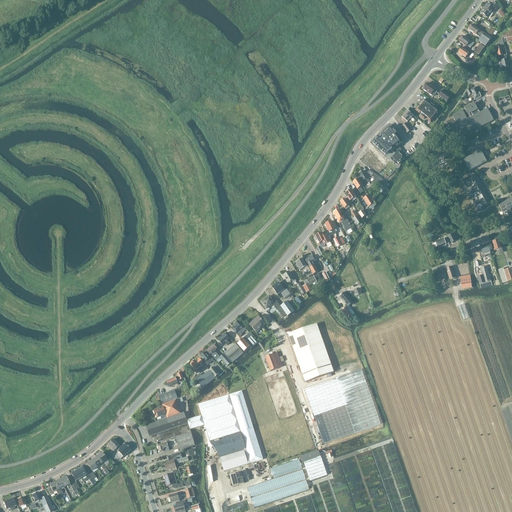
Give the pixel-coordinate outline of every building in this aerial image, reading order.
[(493,13),(498,6),(493,2),(491,5),(492,6),(491,8),(486,4),(480,13),(488,18),(492,12),(493,13)] [(472,24),(468,29),(475,35),(476,35),(478,37),(480,38),(478,41),(485,46),(487,43),(491,39),(490,38),(486,35),(484,33),(479,30),(472,24)] [(486,35),(490,38),(495,31),(492,28),(489,26),(488,27),(491,30),(486,35)] [(502,35),(503,38),(504,43),(511,40),(511,28),(510,29),(511,32),(503,34),(502,35)] [(470,48),(473,44),(463,36),(459,41),(466,47),(467,46),(470,48)] [(507,54),(505,46),(504,46),(502,39),(501,38),(498,43),(499,48),(495,49),(498,57),(501,56),(502,60),(501,61),(503,69),(508,67),(506,59),(505,54),(507,54)] [(478,55),(484,47),(480,44),(474,52),(478,55)] [(467,48),(465,50),(462,47),(458,53),(462,56),(461,57),(466,61),(469,58),(466,56),(469,53),(471,51),(467,48)] [(428,83),(427,84),(427,83),(425,86),(423,89),(433,97),(436,92),(434,91),(435,89),(433,87),(431,85),(430,85),(428,83)] [(469,89),(466,90),(469,95),(471,94),(472,94),(475,100),(481,97),(478,92),(475,87),(470,90),(469,89)] [(446,101),(450,96),(442,90),(438,95),(446,101)] [(427,111),(433,104),(431,102),(429,105),(427,104),(428,103),(424,100),(421,103),(422,104),(421,106),(427,111)] [(455,126),(477,114),(475,111),(477,110),(474,103),(469,106),(468,104),(464,107),(465,109),(452,116),(454,119),(452,120),(455,126)] [(427,111),(434,116),(435,114),(436,115),(439,111),(435,109),(434,110),(432,108),(435,105),(433,104),(427,111)] [(420,116),(422,118),(427,111),(421,106),(420,107),(419,106),(416,110),(419,113),(420,112),(422,114),(420,116)] [(455,126),(452,120),(446,123),(448,126),(443,129),(451,142),(462,137),(463,139),(467,138),(465,135),(493,120),(487,109),(477,114),(455,126)] [(411,118),(414,115),(407,110),(401,117),(407,122),(410,118),(411,118)] [(432,118),(434,116),(427,111),(422,118),(423,119),(426,116),(427,118),(427,119),(430,122),(433,118),(432,118)] [(406,123),(402,126),(407,133),(411,131),(406,123)] [(378,136),(371,141),(385,155),(392,150),(401,143),(403,142),(398,135),(393,128),(390,125),(381,134),(381,135),(381,136),(383,138),(381,140),(378,136)] [(472,148),(467,138),(463,139),(469,150),(465,152),(468,157),(463,160),(469,171),(486,162),(482,154),(486,152),(481,143),(472,148)] [(402,148),(407,155),(414,150),(407,140),(401,144),(403,147),(402,148)] [(397,152),(390,158),(396,164),(400,160),(404,157),(400,152),(397,152)] [(367,173),(374,178),(371,183),(374,185),(377,180),(378,181),(376,183),(381,187),(385,182),(369,170),(367,173)] [(363,186),(370,182),(363,171),(359,173),(360,176),(358,178),(363,186)] [(471,185),(479,181),(476,175),(466,181),(467,183),(469,181),(471,185)] [(361,188),(363,186),(358,179),(352,182),(357,190),(358,189),(360,193),(363,191),(361,188)] [(479,181),(471,185),(473,189),(471,190),(472,192),(482,186),(479,181)] [(482,186),(472,192),(473,193),(475,192),(477,196),(485,192),(482,186)] [(349,191),(345,194),(349,201),(350,201),(351,203),(353,201),(352,199),(356,197),(351,190),(350,190),(349,190),(349,191)] [(485,192),(477,196),(479,200),(476,201),(477,203),(488,197),(485,192)] [(369,207),(374,204),(368,195),(363,198),(369,207)] [(491,203),(488,197),(477,203),(478,204),(481,203),(483,207),(491,203)] [(348,206),(349,205),(345,199),(340,202),(344,208),(345,208),(346,210),(349,207),(348,206)] [(510,214),(509,212),(504,202),(498,204),(502,212),(506,210),(508,215),(510,214)] [(346,231),(352,228),(347,220),(345,214),(343,216),(340,209),(333,213),(340,225),(340,224),(340,223),(341,222),(346,231)] [(359,215),(361,219),(365,216),(366,215),(363,210),(358,213),(359,214),(359,215)] [(363,222),(361,219),(359,215),(357,216),(353,211),(351,213),(354,218),(353,219),(357,225),(359,228),(363,225),(362,223),(363,222)] [(333,235),(336,233),(334,230),(335,229),(331,221),(325,224),(329,232),(331,231),(333,235)] [(327,234),(323,236),(321,233),(315,236),(316,238),(315,239),(315,238),(317,244),(319,243),(321,247),(325,246),(325,244),(327,243),(330,241),(327,234)] [(459,240),(455,233),(453,235),(452,234),(447,236),(451,243),(456,241),(459,240)] [(338,237),(333,239),(337,247),(342,245),(344,244),(342,239),(339,240),(338,237)] [(437,248),(449,244),(447,239),(446,239),(447,239),(444,240),(443,239),(435,242),(437,248)] [(499,250),(502,249),(499,240),(491,242),(494,251),(496,250),(497,254),(500,253),(499,250)] [(480,248),(477,249),(480,258),(481,258),(484,257),(485,257),(490,255),(491,255),(490,254),(493,253),(492,250),(490,243),(486,244),(486,245),(480,246),(480,248)] [(312,256),(305,260),(309,268),(314,265),(314,264),(316,263),(312,256)] [(307,272),(310,271),(304,260),(302,257),(299,259),(300,260),(296,263),(300,270),(304,267),(307,272)] [(313,275),(318,272),(314,265),(309,268),(313,275)] [(454,279),(456,278),(452,266),(446,268),(450,280),(453,279),(453,280),(454,279)] [(482,275),(477,277),(479,284),(491,281),(487,266),(480,268),(482,275)] [(503,268),(498,270),(502,284),(511,280),(511,268),(504,270),(503,268)] [(293,283),(296,281),(295,279),(294,279),(289,272),(283,276),(288,283),(292,281),(293,283)] [(316,282),(321,279),(318,274),(306,280),(307,281),(305,282),(306,285),(303,286),(306,293),(312,290),(309,286),(316,282)] [(470,276),(460,277),(461,283),(462,289),(472,288),(470,276)] [(272,287),(277,295),(281,292),(285,299),(291,295),(286,288),(285,289),(283,286),(281,287),(282,286),(281,286),(278,283),(272,287)] [(299,283),(294,285),(301,296),(306,293),(299,283)] [(356,296),(362,294),(359,288),(353,291),(356,296)] [(351,310),(349,311),(346,307),(348,306),(348,307),(352,303),(344,293),(339,296),(346,305),(345,306),(346,307),(341,311),(347,319),(352,315),(354,314),(351,310)] [(266,309),(273,304),(276,310),(280,307),(275,299),(273,301),(269,296),(261,302),(266,309)] [(287,316),(294,312),(287,302),(280,306),(287,316)] [(463,320),(469,318),(464,304),(458,306),(463,320)] [(256,332),(265,324),(259,318),(256,321),(256,322),(255,323),(254,323),(250,326),(256,332)] [(239,337),(240,335),(238,333),(244,328),(239,321),(235,324),(236,325),(232,329),(239,337)] [(334,373),(317,324),(288,334),(305,383),(334,373)] [(227,341),(229,339),(225,334),(218,340),(222,346),(225,343),(227,345),(229,343),(227,341)] [(257,343),(249,334),(243,339),(237,344),(244,352),(249,348),(250,349),(257,343)] [(227,366),(231,363),(224,354),(220,357),(215,352),(217,349),(213,344),(206,351),(210,355),(212,354),(212,355),(212,356),(216,361),(220,358),(227,366)] [(232,363),(243,353),(235,344),(224,353),(232,363)] [(211,357),(209,358),(204,352),(200,356),(205,362),(208,364),(213,360),(211,357)] [(270,372),(283,367),(278,353),(265,358),(270,372)] [(201,367),(204,364),(199,359),(194,362),(193,361),(190,364),(196,371),(198,370),(200,372),(203,370),(201,367)] [(209,370),(214,377),(219,374),(213,367),(209,370)] [(205,386),(215,378),(209,370),(198,379),(205,386)] [(361,370),(336,379),(355,433),(381,424),(361,370)] [(175,377),(166,381),(168,387),(177,383),(177,382),(177,381),(183,378),(181,373),(177,374),(178,377),(175,378),(175,377)] [(336,379),(304,390),(324,444),(355,433),(336,379)] [(162,404),(177,398),(174,390),(159,396),(162,404)] [(229,395),(241,432),(246,449),(244,450),(248,464),(263,460),(242,391),(229,395)] [(210,442),(241,432),(229,395),(198,405),(201,416),(204,426),(210,442)] [(167,419),(181,414),(177,401),(180,400),(181,402),(183,402),(182,398),(176,400),(162,404),(163,407),(153,410),(155,416),(156,416),(157,418),(161,417),(161,418),(166,417),(167,419)] [(191,433),(190,430),(186,420),(184,413),(181,414),(167,419),(146,426),(150,437),(151,436),(154,444),(191,433)] [(190,430),(204,426),(201,416),(198,417),(190,419),(186,420),(190,430)] [(241,432),(210,442),(209,442),(220,457),(224,472),(248,464),(244,450),(246,449),(241,432)] [(179,450),(195,445),(191,434),(176,438),(179,450)] [(121,447),(120,446),(113,439),(107,445),(113,452),(116,449),(117,451),(123,457),(130,450),(124,443),(120,446),(121,447)] [(167,443),(157,446),(159,453),(169,451),(169,450),(167,443)] [(304,462),(321,456),(319,451),(301,457),(302,463),(304,462)] [(96,457),(105,468),(107,466),(104,464),(103,463),(106,460),(101,453),(96,457)] [(177,460),(182,458),(180,453),(168,457),(169,462),(177,460)] [(193,460),(192,456),(177,460),(165,464),(167,471),(176,468),(175,466),(178,465),(178,464),(189,462),(193,460)] [(321,456),(304,462),(310,481),(327,475),(321,456)] [(103,469),(105,468),(96,457),(91,461),(97,467),(100,465),(101,466),(100,467),(103,469)] [(94,469),(97,467),(91,461),(86,464),(93,472),(95,471),(94,469)] [(76,471),(80,478),(83,483),(85,481),(84,478),(83,479),(82,477),(86,475),(81,468),(76,471)] [(75,481),(80,478),(76,471),(71,474),(75,481)] [(93,479),(90,474),(86,477),(91,483),(94,481),(93,479)] [(173,474),(171,474),(164,476),(166,482),(167,487),(172,485),(173,488),(174,489),(175,489),(183,487),(182,484),(176,485),(175,484),(174,484),(173,478),(175,477),(174,474),(173,474)] [(76,490),(73,484),(70,486),(69,485),(66,477),(60,480),(64,487),(67,486),(68,488),(71,486),(73,491),(75,494),(78,493),(76,490)] [(63,488),(64,487),(60,480),(55,482),(61,495),(65,493),(63,488)] [(58,496),(61,495),(55,482),(49,485),(50,488),(48,489),(51,496),(54,494),(53,492),(57,491),(57,492),(57,493),(58,496)] [(193,497),(190,488),(185,490),(187,499),(193,497)] [(45,511),(51,511),(53,511),(47,496),(41,498),(41,497),(40,497),(38,493),(32,495),(35,503),(40,501),(45,511)] [(181,493),(177,494),(169,496),(171,503),(179,500),(180,500),(180,499),(179,499),(178,496),(181,495),(181,493)] [(20,507),(26,505),(23,497),(17,499),(20,507)] [(14,506),(16,505),(13,498),(3,502),(6,509),(9,508),(10,511),(15,509),(14,506)] [(182,511),(185,511),(183,504),(185,504),(184,500),(176,503),(176,506),(174,507),(174,511),(182,511)]
